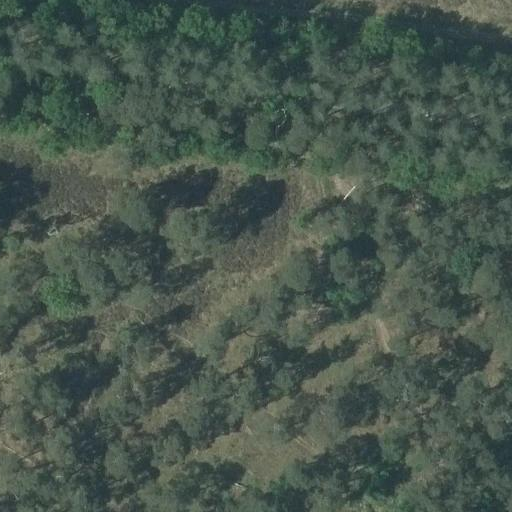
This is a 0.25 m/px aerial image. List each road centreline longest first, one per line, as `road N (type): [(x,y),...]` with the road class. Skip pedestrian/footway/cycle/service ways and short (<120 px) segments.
road 1 (unclassified): [(511,116),(0,51)]
road 2 (track): [(511,37),(184,0)]
